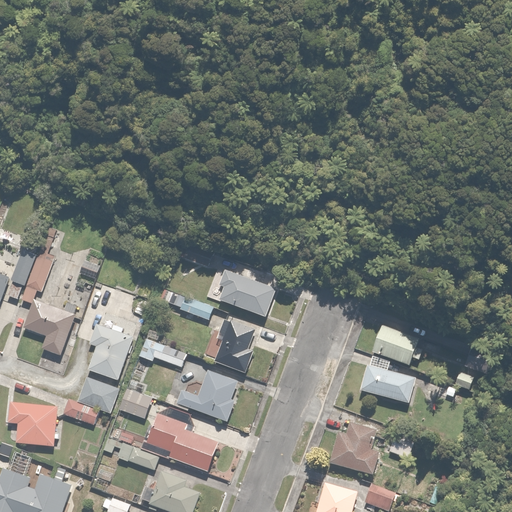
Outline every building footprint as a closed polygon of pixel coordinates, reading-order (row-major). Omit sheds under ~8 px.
[(54,251),(43,247),(23,300),(34,305),(54,251)] [(187,247),(184,258),(212,265),(215,254),(187,247)] [(38,254),(25,249),(13,281),(26,286),(38,254)] [(88,253),(80,273),(94,279),(102,259),(88,253)] [(7,267),(0,264),(0,310),(12,279),(4,276),(7,267)] [(227,269),(220,286),(225,288),(221,301),(266,318),(277,288),(227,269)] [(24,288),(14,284),(10,296),(19,300),(24,288)] [(80,306),(86,291),(72,285),(66,301),(80,306)] [(175,305),(181,307),(180,309),(210,319),(214,306),(185,296),(183,300),(177,298),(175,305)] [(76,316),(37,300),(26,329),(49,338),(45,348),(61,354),(76,316)] [(224,340),(216,362),(248,374),(255,352),(248,349),(255,330),(233,322),(232,325),(223,322),(217,338),(224,340)] [(425,350),(419,347),(422,338),(385,324),(374,351),(410,365),(418,368),(425,350)] [(135,338),(99,325),(92,344),(99,346),(90,371),(119,381),(135,338)] [(188,354),(147,339),(141,357),(154,361),(155,357),(184,367),(188,354)] [(463,368),(479,373),(494,377),(498,362),(468,353),(463,368)] [(368,366),(362,392),(410,403),(416,377),(396,372),(399,363),(378,358),(376,367),(368,366)] [(479,373),(463,368),(457,389),(473,393),(479,373)] [(200,397),(183,391),(179,406),(229,422),(237,398),(233,396),(238,382),(208,372),(204,386),(200,397)] [(121,390),(90,378),(80,403),(69,399),(63,414),(95,426),(101,410),(112,414),(121,390)] [(152,399),(128,390),(121,409),(145,419),(152,399)] [(60,406),(11,404),(10,424),(20,424),(19,444),(59,446),(60,406)] [(189,427),(159,417),(149,444),(174,453),(172,458),(214,473),(223,445),(187,433),(189,427)] [(340,432),(332,463),(375,474),(382,443),(375,441),(378,429),(353,422),(350,434),(340,432)] [(141,434),(125,429),(121,439),(137,444),(141,434)] [(396,433),(390,451),(411,458),(417,440),(396,433)] [(123,443),(111,437),(105,451),(113,455),(117,447),(120,448),(123,443)] [(160,457),(124,443),(119,457),(155,471),(160,457)] [(59,467),(54,480),(41,475),(36,489),(29,487),(31,480),(26,478),(33,457),(16,452),(9,473),(4,471),(1,482),(0,481),(0,511),(63,511),(73,486),(63,483),(68,470),(59,467)] [(188,480),(165,471),(151,503),(171,511),(193,511),(201,494),(185,487),(188,480)] [(98,479),(94,487),(105,492),(109,484),(98,479)] [(354,511),(359,491),(325,482),(317,511),(354,511)] [(372,483),(364,501),(388,511),(396,493),(372,483)] [(129,511),(132,504),(115,498),(114,501),(107,499),(104,507),(110,509),(109,511),(129,511)]
